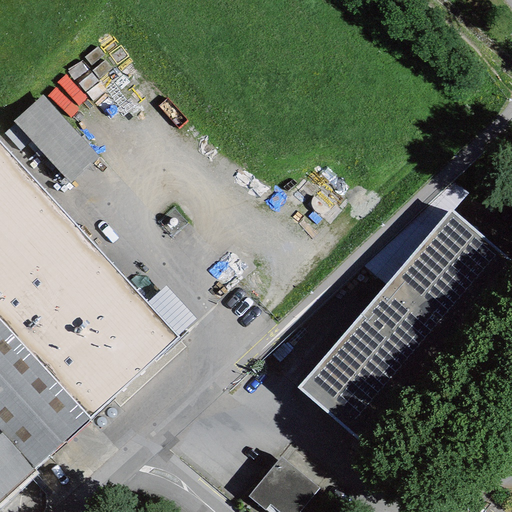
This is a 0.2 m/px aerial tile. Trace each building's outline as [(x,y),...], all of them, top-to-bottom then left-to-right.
[(12,122),(68,184),(97,157),(41,96),(12,122)] [(146,304),(0,147),(0,319),(91,420),(177,338),(176,337),(146,304)] [(439,188),(370,263),(384,276),(453,200),(439,188)] [(511,260),(451,209),(295,389),(370,453),(511,289),(511,260)] [(146,304),(176,337),(195,320),(164,287),(146,304)] [(0,502),(91,420),(0,319),(0,502)] [(300,511),(319,489),(281,457),(253,491),(248,497),(264,510),(268,504),(277,511),(300,511)]
